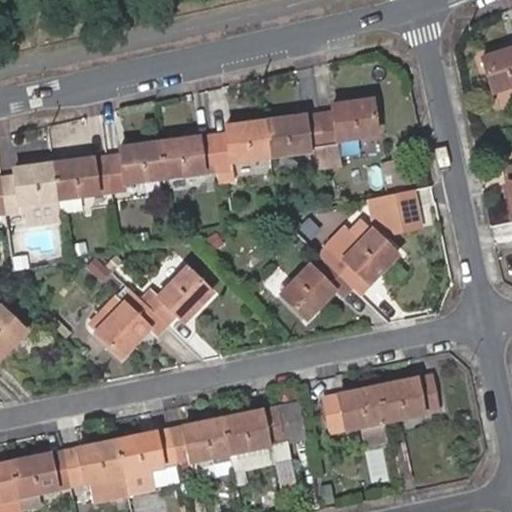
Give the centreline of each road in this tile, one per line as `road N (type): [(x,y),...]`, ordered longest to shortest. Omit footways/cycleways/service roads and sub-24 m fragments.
road 1 (residential): [(487,322),(0,422)]
road 2 (residential): [(417,10),(0,100)]
road 3 (residential): [(487,322),(417,10)]
road 4 (residential): [(511,441),(487,322)]
